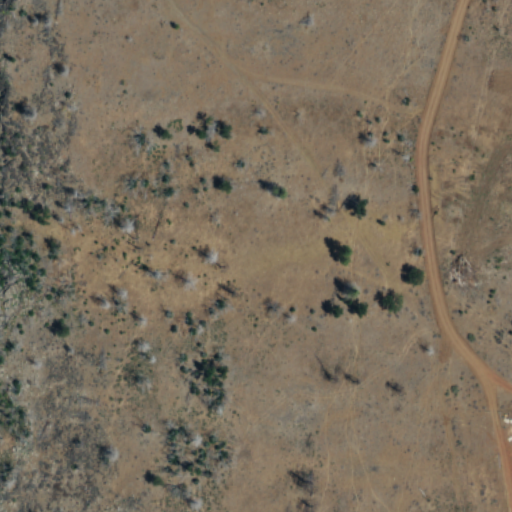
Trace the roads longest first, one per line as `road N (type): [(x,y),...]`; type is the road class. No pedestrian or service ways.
road 1 (track): [(237,71),(417,317),(443,335)]
road 2 (residential): [(167,0),(185,27),(237,71),(420,108)]
road 3 (residential): [(479,370),(443,335),(426,262),(420,108)]
road 4 (residential): [(479,370),(510,511)]
